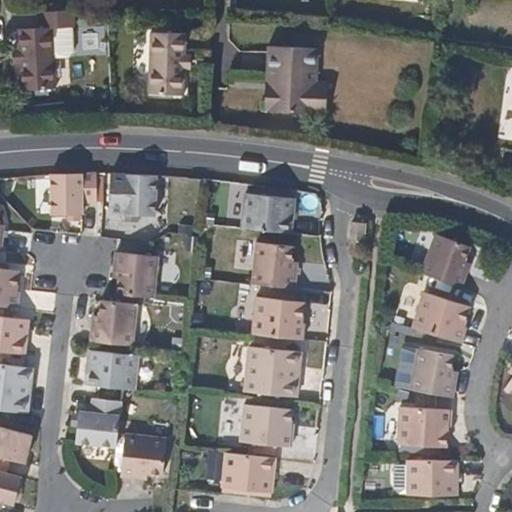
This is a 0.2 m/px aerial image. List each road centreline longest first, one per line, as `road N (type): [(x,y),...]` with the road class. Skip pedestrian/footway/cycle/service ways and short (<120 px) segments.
road 1 (unclassified): [(0,152),(164,148),(345,173)]
road 2 (residential): [(345,173),(337,237),(348,283),(328,465),(307,511)]
road 3 (residential): [(51,511),(46,468),(66,259)]
road 4 (unclassified): [(345,173),(511,223)]
road 5 (residential): [(504,296),(475,385),(481,432),(501,452)]
